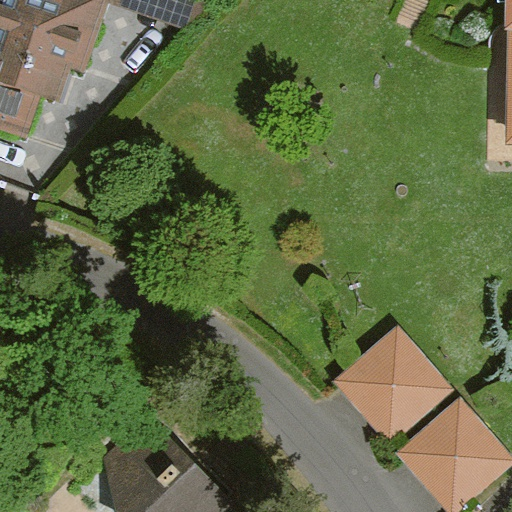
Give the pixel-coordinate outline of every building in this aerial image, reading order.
[(0,0),(0,126),(31,137),(44,98),(66,103),(77,68),(90,73),(114,1),(193,27),(217,0),(0,0)] [(511,0),(502,0),(501,135),(511,135),(511,0)] [(397,327),(339,378),(364,406),(391,437),(449,386),(397,327)] [(460,400),(402,451),(427,480),(454,510),(511,459),(460,400)] [(238,511),(148,419),(111,455),(122,511),(238,511)]
